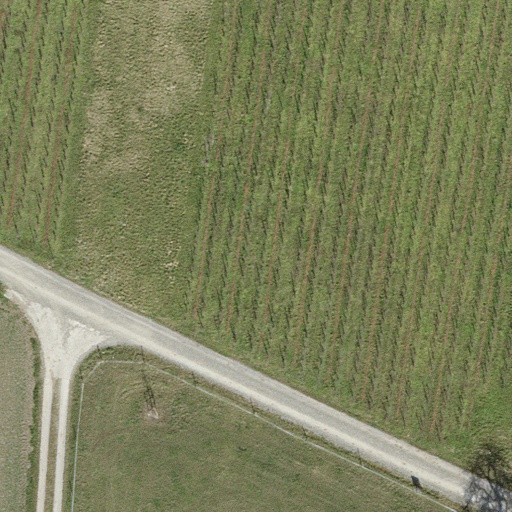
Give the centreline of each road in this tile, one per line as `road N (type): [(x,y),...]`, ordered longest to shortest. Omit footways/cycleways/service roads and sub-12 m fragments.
road 1 (track): [(0,264),(511,506)]
road 2 (track): [(47,511),(58,297)]
